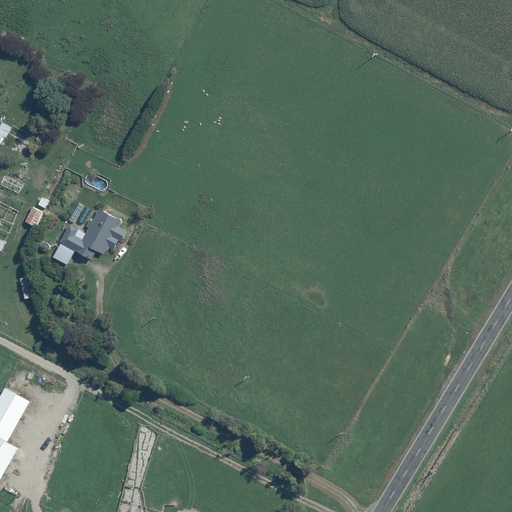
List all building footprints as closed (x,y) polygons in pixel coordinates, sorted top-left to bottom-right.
[(0,144),(4,147),(13,128),(4,124),(0,131),(0,144)] [(46,212),(35,207),(26,224),(37,229),(46,212)] [(72,226),(55,258),(70,267),(78,253),(93,261),(98,251),(108,256),(111,250),(115,252),(121,241),(123,242),(128,232),(121,228),(124,223),(100,210),(87,234),(72,226)] [(12,235),(0,229),(0,252),(3,254),(12,235)] [(33,278),(22,280),(26,300),(36,298),(33,278)] [(52,414),(0,385),(0,485),(1,486),(22,448),(30,453),(52,414)]
